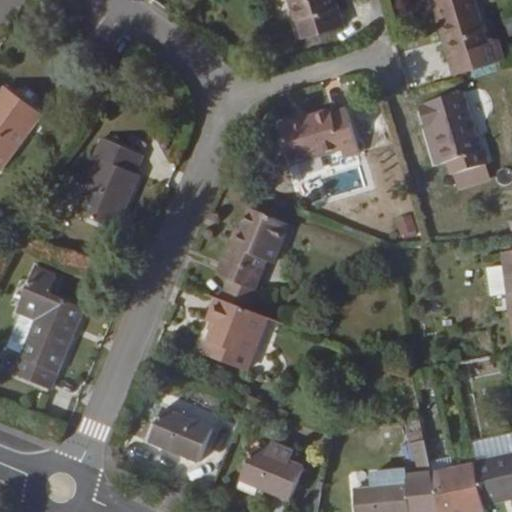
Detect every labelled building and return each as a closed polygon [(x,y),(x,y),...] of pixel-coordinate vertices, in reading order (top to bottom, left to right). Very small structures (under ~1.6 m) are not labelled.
[(286,0),(295,25),(301,23),(307,41),(343,29),(333,0),(286,0)] [(450,54),(455,74),(503,60),(497,41),(485,43),(471,0),(434,0),(436,5),(439,15),(432,17),(445,55),(450,54)] [(439,15),(436,5),(430,8),(432,17),(439,15)] [(301,23),(295,25),(301,43),(307,41),(301,23)] [(445,55),(451,76),(455,74),(450,54),(445,55)] [(344,104),(337,80),(324,83),(330,108),(344,104)] [(0,173),(40,119),(4,92),(0,97),(0,173)] [(478,152),(459,93),(422,105),(423,109),(416,111),(421,129),(429,127),(440,164),(445,162),(450,177),(487,166),(483,151),(478,152)] [(356,156),(343,115),(329,119),(327,114),(277,131),(289,169),(337,152),(341,162),(356,156)] [(132,176),(141,157),(98,141),(91,158),(97,160),(72,216),(112,232),(136,177),(132,176)] [(218,303),(251,314),(259,293),(252,290),(264,262),(271,264),(286,226),(248,211),(239,234),(228,261),(222,258),(214,277),(227,281),(218,303)] [(400,239),(416,235),(412,215),(396,219),(400,239)] [(228,261),(239,234),(232,231),(222,258),(228,261)] [(511,251),(502,253),(511,306),(511,251)] [(501,267),(488,267),(488,294),(501,294),(501,267)] [(15,314),(18,315),(36,323),(23,357),(14,378),(49,392),(81,311),(46,296),(52,280),(32,271),(15,314)] [(244,373),(264,319),(251,314),(218,303),(215,301),(206,325),(208,325),(213,326),(211,334),(202,356),(244,373)] [(36,323),(18,315),(6,350),(23,357),(36,323)] [(455,346),(458,362),(492,356),(489,340),(455,346)] [(197,464),(209,432),(161,412),(148,443),(197,464)] [(421,511),(436,510),(428,474),(421,440),(405,443),(412,475),(402,477),(402,482),(351,493),(353,511),(421,511)] [(288,502),(301,470),(287,465),(290,456),(268,446),(264,456),(252,450),(239,481),(288,502)] [(511,452),(473,461),(473,464),(481,496),(510,490),(511,497),(511,452)] [(473,464),(428,474),(436,510),(436,511),(472,511),(483,509),(482,503),(481,496),(473,464)] [(481,496),(482,503),(511,497),(510,490),(481,496)]
